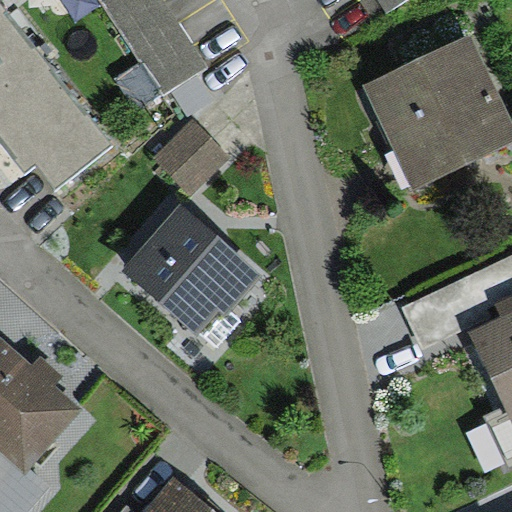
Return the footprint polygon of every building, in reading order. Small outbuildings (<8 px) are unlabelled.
[(153,0),(89,0),(155,98),(199,69),(153,0)] [(409,0),(376,0),(387,15),(409,0)] [(56,188),(103,151),(0,21),(0,138),(27,172),(38,164),(56,188)] [(507,147),(463,51),(362,98),(406,193),(507,147)] [(222,169),(192,133),(152,165),(181,202),(222,169)] [(246,278),(177,227),(131,287),(200,339),(246,278)] [(486,280),(415,312),(430,344),(501,312),(486,280)] [(511,328),(476,344),(511,427),(511,426),(511,328)] [(0,354),(0,452),(19,468),(67,412),(0,354)] [(189,511),(169,497),(158,511),(189,511)]
